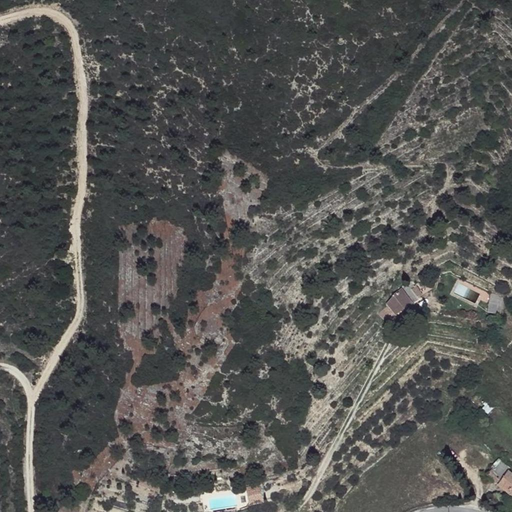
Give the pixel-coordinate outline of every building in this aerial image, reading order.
[(489,272),(496,270),(487,248),(482,250),(489,272)] [(401,295),(409,304),(415,297),(406,290),(401,295)] [(394,317),(409,304),(401,295),(393,301),(394,303),(388,309),(394,317)] [(498,479),(504,470),(491,458),(486,468),(489,471),(498,479)] [(511,476),(504,470),(498,479),(489,471),(484,477),(511,499),(511,476)] [(257,490),(248,491),(249,499),(258,498),(257,490)] [(248,491),(243,492),(245,507),(258,505),(258,498),(249,499),(248,491)]
